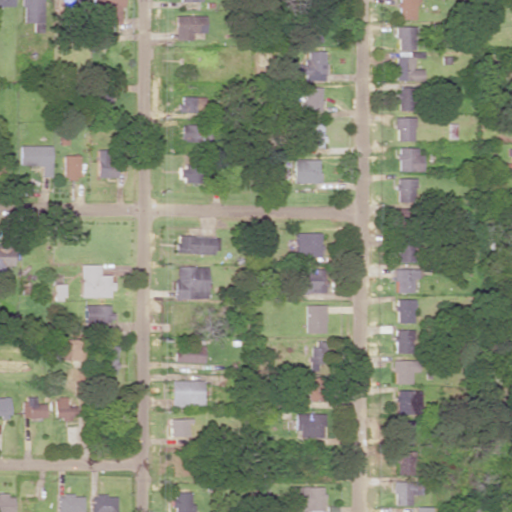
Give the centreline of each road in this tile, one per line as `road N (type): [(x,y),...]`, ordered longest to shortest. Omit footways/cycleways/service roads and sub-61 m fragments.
road 1 (residential): [(142,511),(144,0)]
road 2 (residential): [(360,511),(361,0)]
road 3 (residential): [(362,214),(0,210)]
road 4 (residential): [(142,464),(0,465)]
